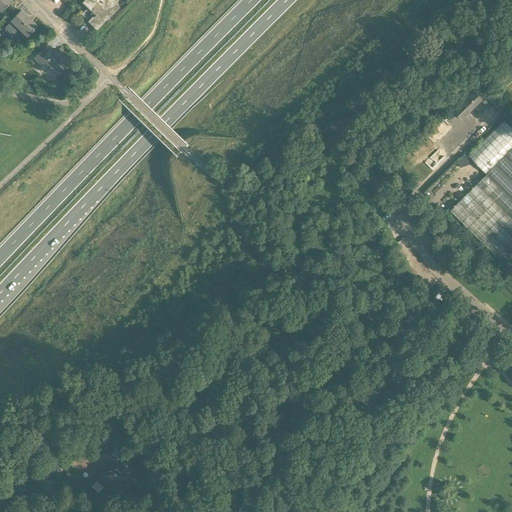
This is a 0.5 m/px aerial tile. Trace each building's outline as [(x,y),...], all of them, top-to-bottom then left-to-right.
[(9,0),(0,0),(0,11),(2,13),(13,3),(9,0)] [(110,0),(87,0),(84,4),(96,16),(91,21),(99,28),(97,30),(110,16),(106,12),(114,3),(110,0)] [(19,30),(30,19),(21,11),(11,22),(16,26),(6,36),(9,40),(15,35),(19,30)] [(38,28),(30,19),(19,30),(28,38),(38,28)] [(18,38),(15,35),(9,40),(13,44),(18,38)] [(34,59),(45,70),(49,66),(59,75),(69,65),(52,49),(45,56),(41,52),(34,59)] [(474,91),(453,112),(461,120),(482,99),(474,91)] [(486,175),(511,149),(511,128),(504,120),(468,157),(486,175)] [(511,149),(486,175),(450,212),(500,262),(511,249),(511,149)] [(349,189),(342,194),(346,201),(353,196),(349,189)] [(391,355),(388,350),(383,353),(386,358),(391,355)] [(72,447),(57,460),(65,469),(80,456),(72,447)] [(103,487),(111,493),(126,474),(114,464),(104,476),(109,480),(103,487)]
